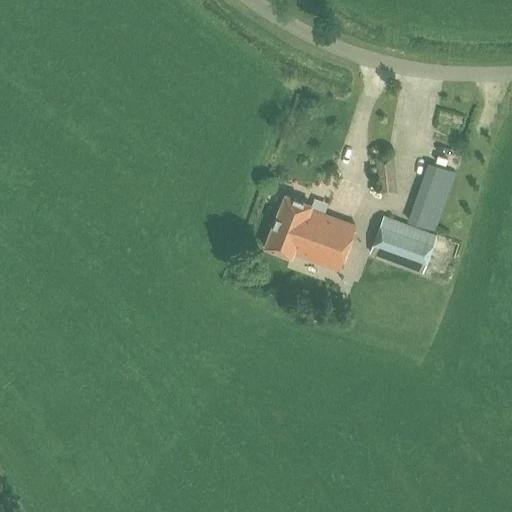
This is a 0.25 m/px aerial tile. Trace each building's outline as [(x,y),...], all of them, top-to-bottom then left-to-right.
[(438,155),(436,161),(446,164),(448,159),(438,155)] [(380,194),(396,192),(393,157),(377,158),(380,194)] [(434,230),(455,172),(431,163),(410,221),(434,230)] [(341,268),(356,225),(310,209),(312,204),(285,195),(267,247),(291,256),(293,251),(341,268)] [(423,273),(438,235),(384,214),(370,252),(423,273)]
